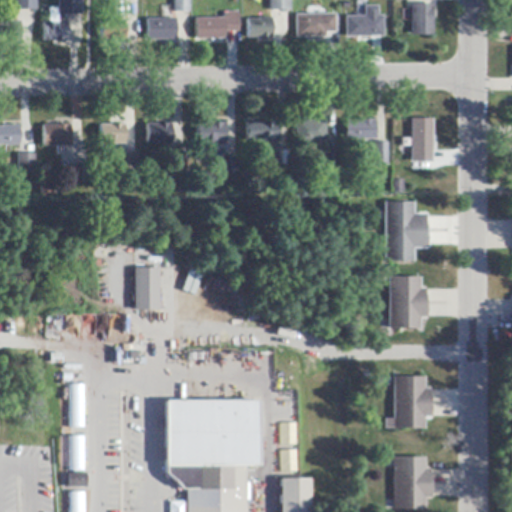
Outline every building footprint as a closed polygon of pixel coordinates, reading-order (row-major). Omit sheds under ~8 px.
[(36,11),(16,11),(14,11),(14,0),(36,0),(36,11)] [(81,0),(82,15),(70,15),(63,15),(58,15),(58,7),(58,0),(81,0)] [(136,17),(127,17),(113,17),(113,0),(138,0),(138,17),(136,17)] [(189,0),(189,13),(176,12),(173,12),(173,0),(189,0)] [(287,11),(271,11),(269,11),(269,0),(289,0),(290,11),(287,11)] [(432,6),(432,36),(425,36),(413,36),(410,36),(410,6),(410,5),(432,5),(432,6)] [(380,37),(372,38),(345,38),(345,17),(364,17),(364,7),(377,7),(377,17),(383,16),(383,37),(380,37)] [(236,32),(227,32),(224,32),(224,40),(195,40),(195,19),(223,19),(223,13),(238,13),(238,32),(236,32)] [(335,32),(335,34),(326,34),(325,34),(325,38),(295,38),(295,16),(335,15),(335,32)] [(271,29),(271,38),(269,38),(269,39),(258,39),(258,38),(246,39),(246,20),(259,20),(259,19),(271,19),(271,29)] [(175,41),(146,40),(146,20),(175,20),(175,41)] [(124,21),(124,42),(110,42),(110,41),(99,41),(99,22),(112,22),(112,21),(124,21)] [(0,22),(20,22),(20,43),(0,43),(0,22)] [(57,22),(64,22),(68,22),(68,41),(43,42),(43,23),(55,23),(55,22),(57,22)] [(431,153),(431,163),(412,163),(410,163),(410,156),(410,140),(410,120),(431,120),(431,153)] [(375,140),(373,140),(362,141),(345,141),(344,121),(374,121),(374,135),(375,135),(375,140)] [(246,142),(245,123),(276,122),(277,142),(246,142)] [(324,142),(295,143),(295,122),(324,122),(324,142)] [(225,143),(192,143),(192,123),(225,123),(225,143)] [(99,126),(124,125),(124,145),(112,145),(112,144),(100,144),(99,126)] [(146,125),(171,125),(171,144),(158,144),(158,143),(146,143),(146,125)] [(18,126),(19,146),(6,147),(6,145),(0,145),(0,127),(3,127),(18,126)] [(70,126),(71,146),(67,146),(43,147),(43,126),(70,126)] [(377,143),(384,143),(386,143),(387,166),(374,166),(374,143),(377,143)] [(118,153),(126,153),(135,153),(136,153),(137,170),(119,170),(118,153)] [(19,156),(34,155),(35,172),(18,172),(18,156),(19,156)] [(178,157),(178,155),(183,155),(187,155),(188,173),(178,173),(178,157)] [(321,172),(321,155),(325,155),(335,155),(337,155),(337,171),(321,172)] [(226,159),(235,159),(237,159),(237,176),(222,176),(222,161),(222,159),(226,159)] [(80,167),(81,182),(65,183),(65,166),(67,166),(80,165),(80,167)] [(251,172),(252,187),(244,187),(244,172),(251,172)] [(392,194),(392,181),(403,181),(403,194),(392,194)] [(425,219),(425,230),(427,230),(427,231),(427,234),(427,246),(427,249),(412,249),(412,263),(383,263),(383,256),(383,243),(383,221),(383,212),(383,204),(412,204),(412,216),(425,216),(425,219)] [(133,311),(133,270),(157,270),(157,311),(133,311)] [(424,291),(424,303),(426,303),(426,304),(426,305),(426,317),(426,319),(419,319),(419,330),(388,330),(388,329),(388,321),(388,288),(388,279),(419,279),(419,290),(424,290),(424,291)] [(428,391),(428,403),(430,403),(430,405),(430,417),(430,418),(423,418),(423,430),(391,430),(391,429),(391,421),(392,388),(392,379),(392,378),(422,378),(422,390),(428,390),(428,391)] [(82,383),(82,427),(67,427),(67,383),(82,383)] [(209,402),(257,402),(257,406),(257,467),(249,467),(249,468),(247,468),(245,468),(244,511),(185,511),(185,490),(180,490),(164,475),(164,467),(163,467),(163,403),(165,403),(165,402),(193,402),(193,389),(202,389),(202,401),(209,402)] [(279,446),(279,424),(296,424),(296,446),(279,446)] [(67,470),(83,470),(82,435),(66,436),(67,470)] [(296,473),(279,473),(279,451),(296,451),(296,473)] [(428,472),(428,483),(430,483),(430,485),(430,497),(430,499),(424,499),(423,510),(392,510),(392,501),(392,468),(392,459),(423,459),(423,470),(428,470),(428,472)] [(86,489),(67,489),(67,475),(70,475),(86,474),(86,489)] [(278,511),(278,480),(296,480),(308,480),(308,511),(278,511)] [(67,511),(67,491),(82,491),(82,511),(67,511)] [(167,511),(182,511),(183,501),(168,501),(167,511)]
